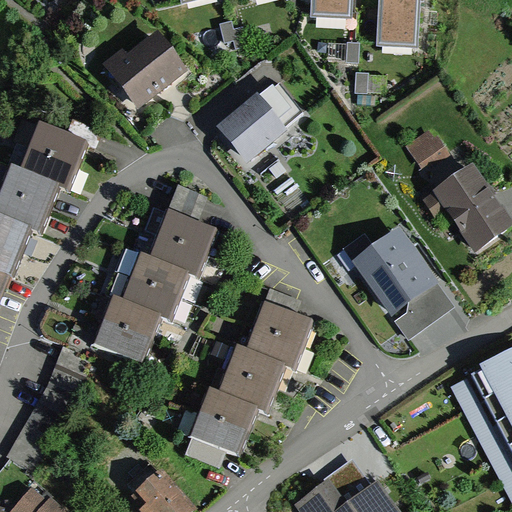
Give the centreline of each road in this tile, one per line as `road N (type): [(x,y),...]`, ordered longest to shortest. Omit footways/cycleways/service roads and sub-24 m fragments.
road 1 (residential): [(0,390),(18,333),(116,173),(168,151),(207,163),(395,390)]
road 2 (residential): [(395,390),(239,501)]
road 3 (residential): [(511,320),(395,390)]
